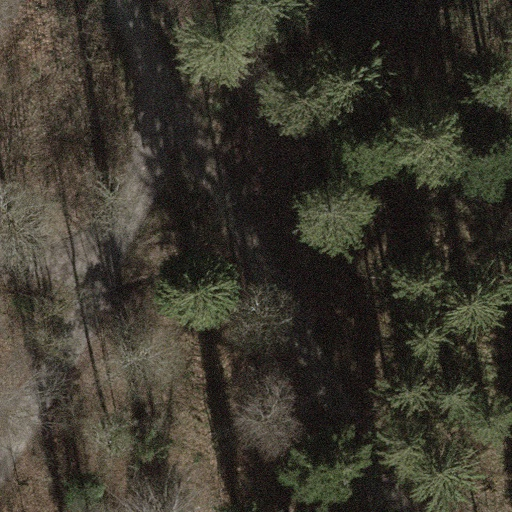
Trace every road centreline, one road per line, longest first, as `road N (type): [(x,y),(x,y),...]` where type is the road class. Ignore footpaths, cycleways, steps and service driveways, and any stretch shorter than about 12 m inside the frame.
road 1 (track): [(126,0),(400,511)]
road 2 (track): [(0,467),(128,215),(170,94)]
